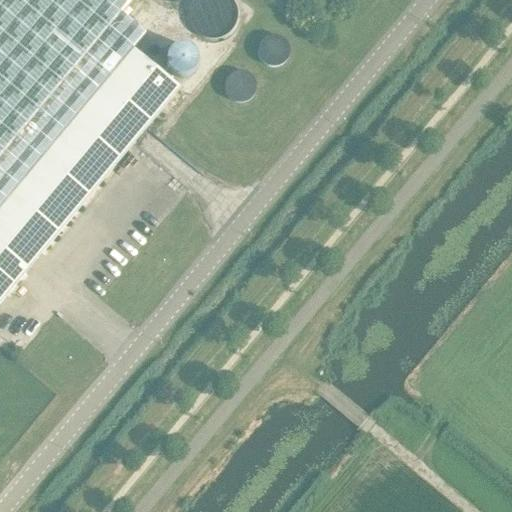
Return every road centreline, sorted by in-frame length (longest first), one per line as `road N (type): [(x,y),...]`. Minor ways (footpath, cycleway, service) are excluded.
road 1 (unclassified): [(0,511),(427,0)]
road 2 (unknown): [(105,511),(511,24)]
